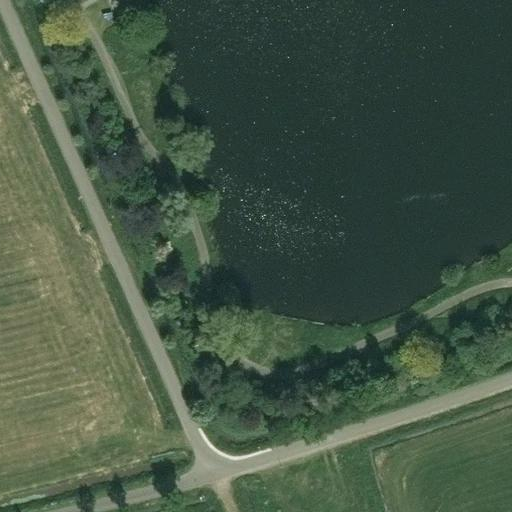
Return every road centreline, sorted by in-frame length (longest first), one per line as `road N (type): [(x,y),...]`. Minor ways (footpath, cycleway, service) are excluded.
road 1 (unclassified): [(0,0),(211,475)]
road 2 (unclassified): [(211,475),(511,378)]
road 3 (unclassified): [(71,511),(211,475)]
